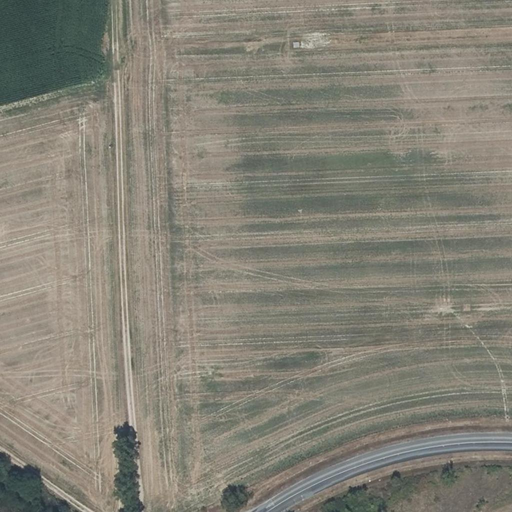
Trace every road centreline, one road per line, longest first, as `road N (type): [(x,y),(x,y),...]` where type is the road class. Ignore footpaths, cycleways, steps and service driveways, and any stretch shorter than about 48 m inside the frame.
road 1 (track): [(114,0),(139,511)]
road 2 (tertiary): [(511,439),(435,445),(358,465),(270,511)]
road 3 (track): [(511,35),(296,44)]
